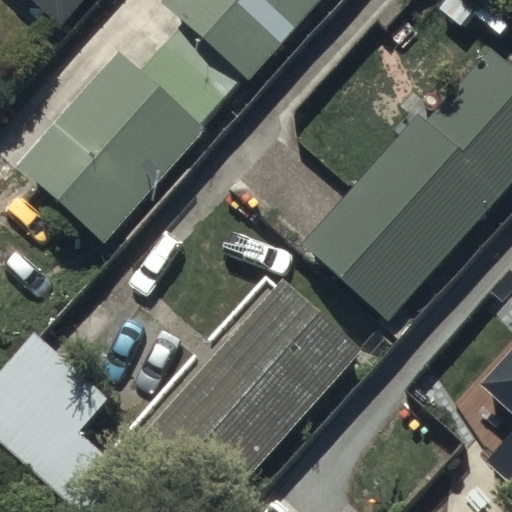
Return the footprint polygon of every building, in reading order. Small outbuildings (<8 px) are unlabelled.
[(18,0),(61,38),(94,0),(18,0)] [(318,0),(163,0),(185,19),(245,73),(250,77),(318,0)] [(245,73),(185,19),(140,66),(201,121),(245,73)] [(140,66),(119,48),(59,116),(19,161),(107,239),(207,126),(201,121),(140,66)] [(387,339),(511,198),(511,87),(490,69),(430,136),(423,131),(304,265),(387,339)] [(0,181),(19,161),(59,116),(24,85),(0,111),(0,181)] [(157,511),(223,511),(361,366),(273,283),(212,347),(206,342),(190,359),(197,365),(116,450),(134,467),(123,479),(157,511)] [(511,346),(511,347),(511,346),(511,373),(482,408),(511,434),(511,452),(488,480),(511,501),(511,346)] [(111,417),(34,349),(0,386),(0,453),(64,511),(141,511),(145,508),(81,451),(111,417)]
